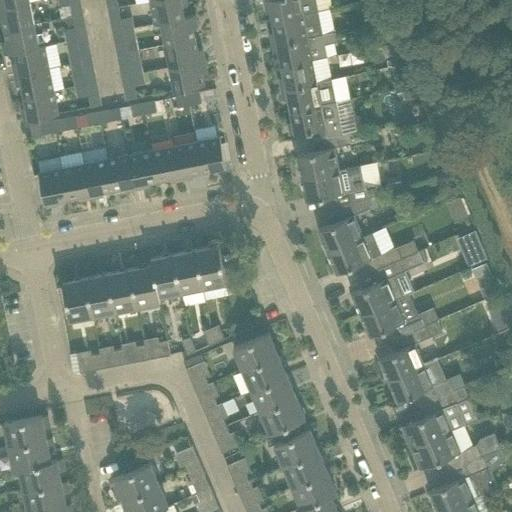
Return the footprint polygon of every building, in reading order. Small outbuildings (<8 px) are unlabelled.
[(118,6),(116,0),(105,0),(107,9),(118,6)] [(187,4),(186,0),(150,0),(155,23),(162,22),(162,21),(184,17),(184,16),(182,6),(187,4)] [(318,10),(315,0),(263,0),(266,10),(271,9),(273,20),(303,14),(302,13),(318,10)] [(34,23),(29,1),(0,6),(0,18),(2,18),(4,29),(34,23)] [(83,14),(81,2),(70,4),(72,16),(83,14)] [(120,18),(118,6),(107,9),(110,20),(120,18)] [(395,18),(391,6),(379,9),(382,21),(395,18)] [(323,33),(318,10),(302,13),(303,14),(273,20),(275,31),(270,32),(272,43),(307,36),(323,33)] [(85,25),(83,14),(72,16),(75,27),(85,25)] [(195,14),(184,16),(184,17),(162,21),(162,22),(166,44),(195,38),(193,27),(198,26),(195,14)] [(399,29),(395,18),(382,21),(386,33),(399,29)] [(38,45),(34,23),(4,29),(7,40),(2,41),(4,53),(15,51),(15,50),(38,46),(38,45)] [(337,41),(335,31),(323,33),(307,36),(272,43),(274,55),(279,54),(282,65),(327,56),(325,43),(337,41)] [(197,49),(195,38),(166,44),(170,66),(204,59),(202,48),(197,49)] [(127,52),(125,40),(114,42),(116,54),(127,52)] [(44,43),(38,45),(38,46),(15,50),(15,51),(17,62),(12,63),(14,74),(49,67),(44,43)] [(92,59),(90,47),(78,49),(80,61),(92,59)] [(408,61),(405,50),(392,54),(393,59),(395,64),(395,65),(408,61)] [(129,63),(127,52),(116,54),(119,65),(129,63)] [(94,70),(92,59),(80,61),(83,72),(94,70)] [(207,71),(204,59),(170,66),(175,89),(204,84),(202,72),(207,71)] [(284,76),(279,77),(281,88),(316,81),(312,59),(282,65),(284,76)] [(411,73),(408,61),(395,65),(398,77),(411,73)] [(54,90),(49,67),(14,74),(17,85),(22,84),(24,95),(54,90)] [(316,81),(281,88),(283,99),(288,98),(291,109),(320,104),(336,101),(331,78),(316,81)] [(125,99),(136,97),(134,85),(123,87),(125,99)] [(417,97),(414,85),(402,88),(404,99),(417,97)] [(58,113),(54,90),(24,95),(26,106),(21,107),(23,120),(58,113)] [(189,104),(201,102),(199,91),(187,94),(189,104)] [(101,104),(99,92),(87,94),(90,106),(101,104)] [(189,104),(187,94),(175,96),(177,106),(189,104)] [(157,111),(155,100),(143,102),(145,113),(157,111)] [(293,121),(288,122),(290,134),(310,130),(312,129),(317,128),(325,127),(327,135),(342,133),(336,101),(320,104),(291,109),(293,121)] [(145,113),(143,102),(131,105),(133,115),(145,113)] [(111,120),(109,109),(97,111),(99,122),(111,120)] [(99,122),(97,111),(86,114),(88,124),(99,122)] [(404,111),(392,114),(394,123),(405,120),(404,111)] [(66,128),(64,118),(52,120),(55,131),(66,128)] [(55,131),(52,120),(30,125),(32,136),(43,134),(43,133),(55,131)] [(316,150),(297,154),(301,177),(339,169),(334,147),(352,144),(349,132),(342,133),(327,135),(317,136),(320,149),(316,150)] [(227,170),(220,136),(197,140),(202,170),(213,168),(214,173),(227,170)] [(202,170),(197,140),(174,145),(181,179),(192,177),(191,172),(202,170)] [(181,179),(174,145),(152,149),(157,179),(169,177),(170,182),(181,179)] [(157,179),(152,149),(129,154),(136,188),(147,186),(146,181),(157,179)] [(136,188),(129,154),(107,158),(113,188),(124,186),(125,191),(136,188)] [(113,188),(107,158),(84,163),(91,197),(102,195),(101,190),(113,188)] [(91,197),(84,163),(62,167),(68,197),(79,195),(80,200),(91,197)] [(360,165),(339,169),(301,177),(306,200),(350,191),(353,202),(368,197),(383,192),(381,185),(364,181),(360,165)] [(68,197),(62,167),(39,172),(46,206),(58,204),(57,199),(68,197)] [(397,177),(384,180),(386,189),(399,186),(397,177)] [(371,207),(368,197),(353,202),(353,203),(358,213),(371,207)] [(327,251),(363,236),(353,214),(318,229),(327,251)] [(474,229),(457,237),(461,246),(478,239),(474,229)] [(372,257),(363,236),(327,251),(337,272),(372,257)] [(218,244),(196,249),(203,286),(226,282),(218,244)] [(402,258),(397,247),(376,256),(381,267),(386,264),(402,258)] [(203,286),(196,249),(173,253),(180,291),(203,286)] [(403,296),(394,274),(423,261),(419,251),(402,258),(386,264),(391,275),(351,292),(361,314),(395,299),(403,296)] [(180,291),(173,253),(150,258),(152,264),(158,295),(159,295),(180,291)] [(152,264),(130,268),(137,306),(160,301),(159,295),(158,295),(152,264)] [(137,306),(130,268),(108,272),(115,310),(137,306)] [(115,310),(108,272),(85,277),(93,314),(115,310)] [(93,314),(85,277),(62,281),(69,319),(93,314)] [(405,320),(395,299),(361,314),(370,335),(405,320)] [(418,313),(408,317),(413,330),(437,320),(439,319),(433,306),(418,313)] [(442,331),(437,320),(413,330),(418,341),(442,331)] [(220,324),(211,328),(218,342),(226,338),(220,324)] [(218,342),(211,328),(203,331),(209,345),(218,342)] [(269,332),(233,347),(243,369),(278,354),(269,332)] [(191,337),(183,340),(189,354),(197,351),(191,337)] [(167,339),(158,341),(161,356),(170,354),(167,339)] [(423,364),(414,342),(379,357),(388,379),(423,364)] [(147,358),(144,343),(136,345),(139,360),(147,358)] [(125,363),(122,348),(114,350),(117,365),(125,363)] [(103,367),(100,353),(91,354),(94,369),(103,367)] [(287,375),(278,354),(243,369),(252,389),(287,375)] [(438,358),(423,364),(388,379),(397,401),(436,384),(440,396),(464,386),(465,385),(460,374),(446,379),(438,358)] [(205,375),(191,381),(195,389),(208,383),(205,375)] [(287,375),(252,389),(252,391),(260,410),(296,396),(287,375)] [(466,422),(457,402),(469,396),(464,386),(440,396),(445,407),(401,425),(410,446),(451,429),(464,424),(466,422)] [(217,404),(214,396),(200,402),(204,410),(217,404)] [(296,396),(260,410),(261,412),(270,432),(305,417),(296,398),(296,396)] [(47,414),(4,423),(9,445),(46,438),(44,427),(50,426),(47,414)] [(223,417),(209,423),(212,431),(226,425),(224,419),(223,417)] [(226,425),(212,431),(213,433),(216,439),(229,433),(227,427),(226,425)] [(309,428),(274,443),(283,465),(319,450),(309,428)] [(420,468),(460,451),(451,429),(410,446),(420,468)] [(476,444),(463,449),(463,450),(468,461),(483,455),(501,447),(494,432),(479,438),(476,444)] [(46,438),(9,445),(13,469),(20,468),(20,467),(51,461),(51,460),(49,450),(54,448),(52,437),(46,438)] [(328,471),(319,450),(283,465),(292,486),(328,471)] [(497,487),(487,466),(483,455),(468,461),(463,463),(467,474),(429,490),(438,511),(473,497),(497,487)] [(62,458),(51,461),(20,467),(20,468),(24,489),(61,481),(59,471),(65,470),(62,458)] [(201,466),(198,458),(184,464),(188,472),(201,466)] [(118,501),(124,499),(159,484),(149,462),(115,477),(119,488),(114,490),(118,501)] [(205,474),(201,466),(188,472),(191,480),(205,474)] [(337,493),(328,471),(292,486),(302,507),(331,495),(337,493)] [(249,479),(246,472),(232,477),(236,485),(249,479)] [(252,487),(249,479),(236,485),(239,493),(252,487)] [(67,480),(61,481),(24,489),(29,511),(66,504),(63,493),(69,492),(67,480)] [(168,506),(159,484),(124,499),(128,509),(123,511),(122,511),(150,511),(162,507),(163,508),(168,506)] [(213,495),(210,487),(197,493),(200,501),(213,495)] [(338,511),(331,495),(302,507),(296,510),(296,511),(338,511)] [(479,511),(476,505),(473,497),(438,511),(479,511)] [(252,511),(261,508),(258,500),(244,506),(246,511),(252,511)] [(73,511),(71,503),(66,504),(29,511),(73,511)]
